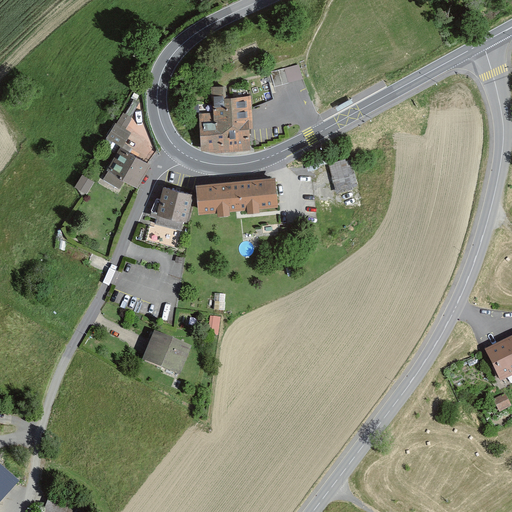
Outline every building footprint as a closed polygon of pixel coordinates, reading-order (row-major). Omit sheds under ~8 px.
[(271,72),(275,86),(303,78),(299,64),(271,72)] [(233,84),(234,96),(250,95),(251,107),(274,96),(273,94),(267,75),(233,84)] [(198,110),(200,148),(252,147),(251,109),(251,107),(250,95),(234,96),(227,96),(226,84),(213,85),(214,110),(198,110)] [(123,111),(107,135),(122,144),(131,130),(126,127),(132,117),(123,111)] [(120,144),(107,167),(137,184),(150,161),(120,144)] [(350,158),(330,163),(338,192),(358,186),(350,158)] [(82,173),(75,185),(87,193),(95,181),(82,173)] [(195,185),(198,213),(218,211),(218,216),(230,215),(229,211),(238,211),(247,210),(248,213),(259,212),(259,208),(277,207),(275,179),(195,185)] [(163,184),(156,211),(186,219),(193,192),(163,184)] [(220,317),(210,315),(207,333),(218,335),(220,317)] [(155,331),(143,360),(181,375),(192,346),(155,331)] [(511,337),(482,350),(498,378),(511,371),(511,337)] [(492,400),(500,412),(511,404),(511,401),(505,393),(492,400)] [(0,502),(20,480),(0,463),(0,502)] [(71,511),(73,509),(49,500),(44,511),(34,511),(30,510),(29,511),(71,511)]
